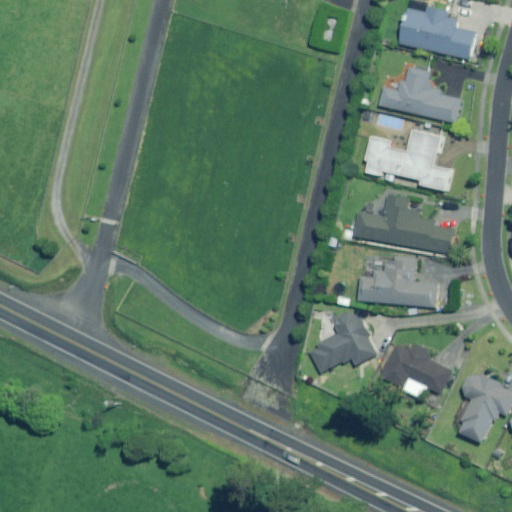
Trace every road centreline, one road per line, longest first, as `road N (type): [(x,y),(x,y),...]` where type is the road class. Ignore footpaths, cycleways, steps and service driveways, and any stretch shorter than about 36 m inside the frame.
road 1 (primary): [(0,303),(412,511)]
road 2 (residential): [(511,59),(491,242),(511,309)]
